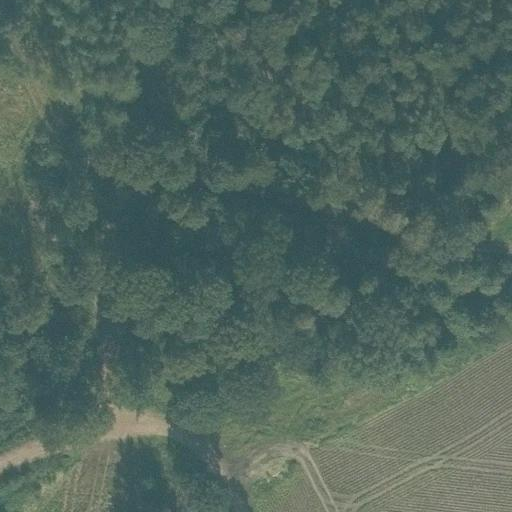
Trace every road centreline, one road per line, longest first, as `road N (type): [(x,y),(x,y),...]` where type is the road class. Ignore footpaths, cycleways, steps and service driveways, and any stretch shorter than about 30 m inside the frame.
road 1 (track): [(0,64),(111,292),(244,511)]
road 2 (track): [(149,173),(287,191),(511,244)]
road 3 (track): [(183,0),(149,173),(111,292)]
road 4 (track): [(172,393),(0,465)]
